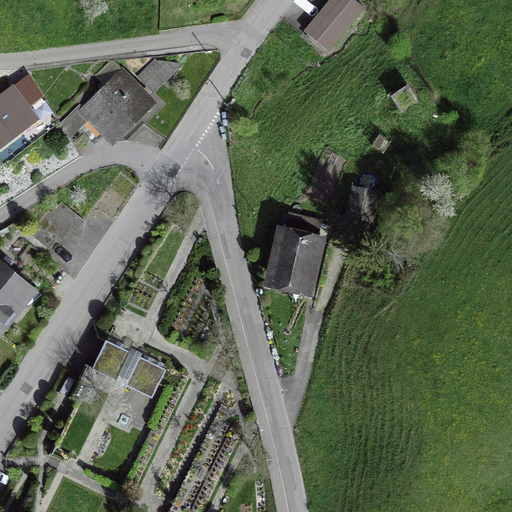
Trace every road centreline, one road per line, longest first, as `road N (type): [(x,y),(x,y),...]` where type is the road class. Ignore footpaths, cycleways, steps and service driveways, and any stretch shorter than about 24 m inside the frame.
road 1 (unclassified): [(188,133),(216,179),(297,511)]
road 2 (residential): [(0,425),(167,165)]
road 3 (residential): [(253,30),(0,60)]
road 4 (residential): [(167,165),(133,155),(98,157),(0,216)]
road 5 (residential): [(188,133),(253,30)]
